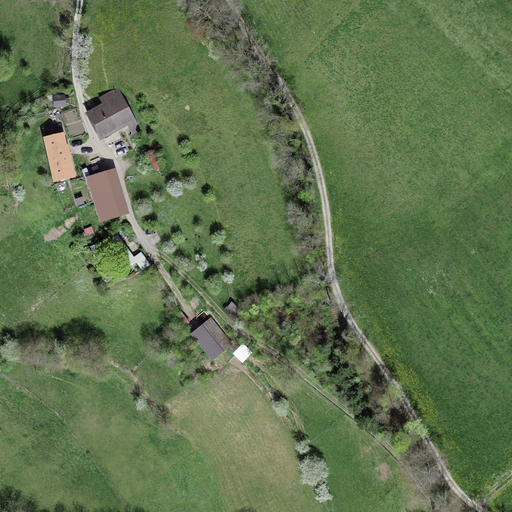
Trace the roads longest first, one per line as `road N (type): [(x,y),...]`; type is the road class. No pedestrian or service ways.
road 1 (track): [(81,0),(77,85),(96,142),(125,173),(141,239),(217,312),(404,461)]
road 2 (track): [(227,0),(305,134),(323,190),(334,290),(452,487),(481,511)]
road 3 (track): [(323,511),(288,421),(232,357),(212,352),(157,251)]
road 4 (track): [(0,347),(118,368),(189,433),(228,511)]
